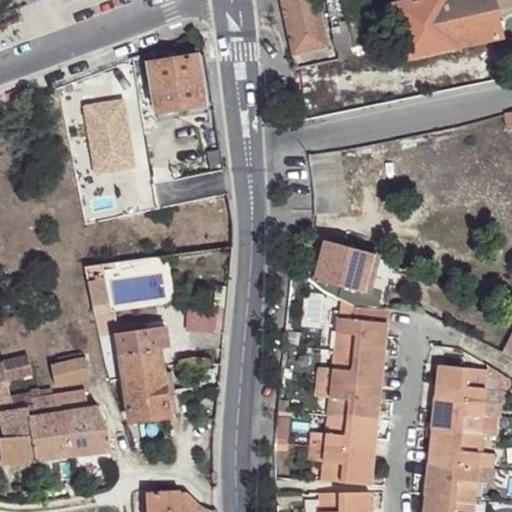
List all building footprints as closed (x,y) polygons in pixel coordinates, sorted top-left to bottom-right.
[(329,48),(318,0),(281,0),(293,55),(329,48)] [(352,42),(372,41),(367,0),(328,0),(332,33),(351,31),(352,42)] [(384,0),(377,0),(380,15),(388,15),(384,0)] [(511,0),(414,0),(397,4),(407,59),(505,39),(499,9),(511,5),(511,0)] [(385,40),(381,23),(371,25),(375,42),(385,40)] [(177,60),(168,61),(149,64),(155,113),(205,105),(198,57),(177,60)] [(205,105),(155,113),(156,120),(206,112),(205,105)] [(308,155),(314,211),(347,206),(340,148),(308,155)] [(315,275),(362,290),(373,252),(326,237),(315,275)] [(315,275),(314,279),(325,290),(352,306),(356,306),(390,307),(394,307),(396,307),(397,295),(362,292),(362,290),(315,275)] [(20,277),(0,282),(0,297),(14,293),(14,289),(22,287),(20,277)] [(388,323),(390,307),(356,306),(355,318),(340,317),(336,350),(387,355),(388,323)] [(220,336),(221,327),(211,325),(213,311),(186,308),(184,333),(220,336)] [(20,317),(0,322),(0,338),(25,331),(20,317)] [(119,352),(159,347),(158,342),(167,341),(166,331),(117,338),(119,352)] [(123,376),(162,373),(159,347),(119,352),(123,376)] [(387,355),(336,350),(335,368),(334,383),(383,388),(387,355)] [(56,358),(57,363),(80,358),(80,353),(56,358)] [(57,363),(51,365),(56,385),(90,376),(84,357),(80,358),(57,363)] [(34,372),(30,358),(4,364),(7,380),(34,372)] [(0,400),(10,398),(7,380),(4,364),(0,365),(0,400)] [(439,366),(436,397),(485,403),(489,371),(439,366)] [(334,383),(335,368),(328,368),(324,367),(322,382),(331,383),(334,383)] [(485,403),(501,405),(503,381),(489,371),(485,403)] [(172,385),(171,372),(162,373),(163,386),(172,385)] [(163,386),(162,373),(123,376),(129,421),(168,415),(167,412),(163,386)] [(331,383),(322,382),(321,395),(332,395),(333,390),(334,383),(331,383)] [(333,390),(332,395),(330,416),(338,416),(380,421),(383,388),(334,383),(333,390)] [(174,411),(172,385),(163,386),(167,412),(174,411)] [(33,406),(35,416),(87,409),(84,391),(53,395),(51,389),(41,390),(41,397),(35,398),(33,398),(33,406)] [(0,410),(33,406),(33,398),(32,395),(10,398),(0,400),(0,410)] [(485,403),(436,397),(433,429),(483,434),(484,422),(485,403)] [(0,460),(0,463),(35,462),(29,417),(35,416),(33,406),(0,410),(0,411),(6,436),(0,435),(0,460)] [(35,462),(111,451),(108,428),(100,407),(87,409),(35,416),(29,417),(35,462)] [(291,411),(279,409),(278,416),(290,418),(291,411)] [(338,416),(330,416),(328,433),(327,447),(345,449),(377,452),(380,421),(338,416)] [(499,424),(484,422),(483,434),(498,436),(499,424)] [(483,434),(433,429),(429,461),(480,466),(481,455),(483,434)] [(327,447),(328,433),(317,431),(316,446),(327,447)] [(316,446),(314,461),(325,462),(327,447),(316,446)] [(345,449),(327,447),(325,462),(324,479),(373,484),(377,452),(345,449)] [(496,456),(481,455),(480,466),(495,468),(496,456)] [(480,466),(429,461),(426,494),(477,500),(480,466)] [(182,511),(181,491),(145,494),(146,511),(182,511)] [(215,511),(202,506),(191,498),(189,497),(181,491),(182,511),(215,511)] [(373,511),(373,492),(322,492),(323,511),(322,511),(373,511)] [(475,511),(477,500),(426,494),(424,511),(475,511)]
